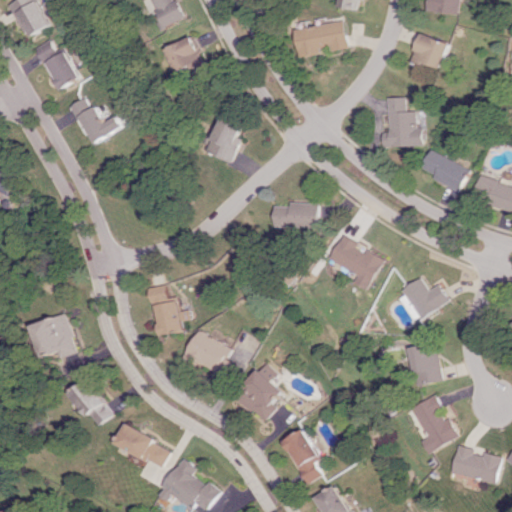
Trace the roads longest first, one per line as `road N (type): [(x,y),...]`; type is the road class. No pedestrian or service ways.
road 1 (residential): [(294,511),(243,438),(173,389),(148,359),(89,185),(0,37)]
road 2 (residential): [(0,71),(89,229),(113,329),(132,369),(169,411),(233,453),(272,511)]
road 3 (residential): [(399,0),(383,58),(360,90),(198,239),(102,267)]
road 4 (residential): [(213,0),(279,113),(340,179),(413,230),(511,268)]
road 5 (residential): [(511,242),(399,194),(320,127),(240,0)]
road 6 (residential): [(501,240),(473,343),(499,410)]
